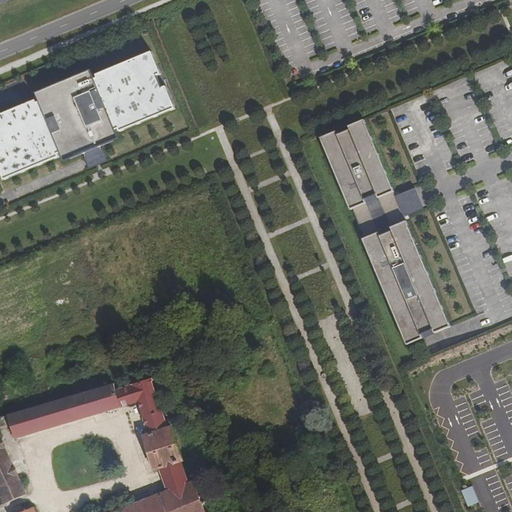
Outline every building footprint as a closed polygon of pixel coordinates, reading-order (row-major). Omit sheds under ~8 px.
[(37,99),(0,113),(0,167),(5,178),(60,156),(59,153),(62,152),(65,161),(84,154),(102,146),(121,139),(117,130),(119,129),(121,132),(177,109),(168,87),(164,88),(159,77),(163,75),(154,52),(98,74),(99,77),(97,78),(93,69),(38,92),(41,101),(39,102),(37,99)] [(337,127),(320,134),(330,158),(327,160),(333,173),(336,172),(354,217),(351,219),(357,233),(360,231),(365,243),(362,244),(368,258),(371,257),(407,344),(450,326),(404,217),(424,209),(415,188),(396,197),(364,121),(363,121),(362,118),(350,123),(351,126),(339,131),(337,127)] [(102,146),(84,154),(90,169),(109,161),(102,146)] [(113,387),(111,380),(0,410),(0,418),(6,417),(11,433),(135,399),(146,430),(141,432),(154,466),(159,463),(178,457),(182,456),(168,422),(163,424),(146,379),(113,387)] [(0,498),(23,489),(0,439),(0,498)] [(159,463),(168,485),(187,478),(178,457),(159,463)] [(109,510),(104,511),(205,511),(191,476),(187,478),(168,485),(132,501),(124,482),(101,491),(109,510)] [(474,487),(464,490),(468,506),(478,504),(474,487)] [(3,511),(33,511),(29,502),(3,511)]
